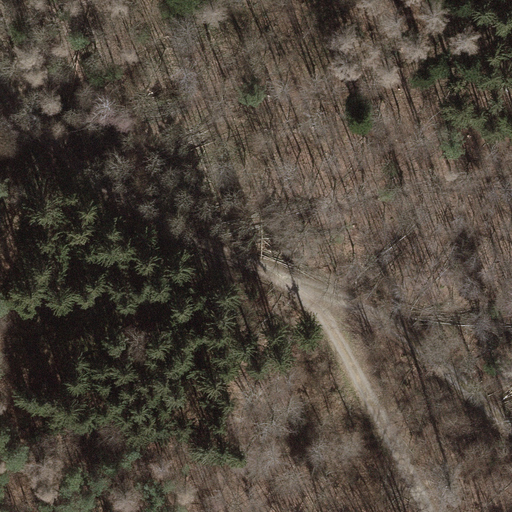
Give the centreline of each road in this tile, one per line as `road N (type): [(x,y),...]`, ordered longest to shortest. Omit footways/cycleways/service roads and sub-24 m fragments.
road 1 (track): [(511,428),(386,322),(219,249),(95,175),(42,132),(0,76)]
road 2 (track): [(429,511),(311,288)]
